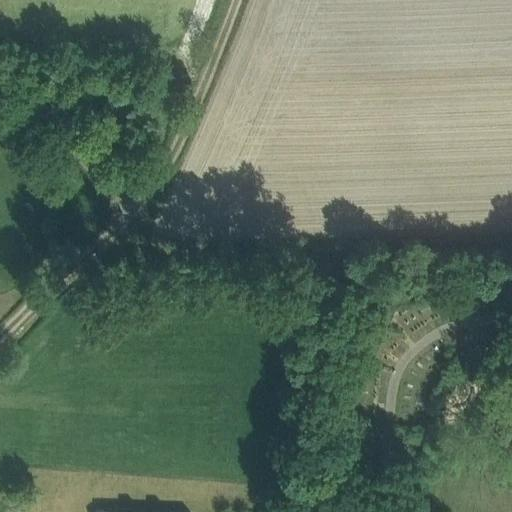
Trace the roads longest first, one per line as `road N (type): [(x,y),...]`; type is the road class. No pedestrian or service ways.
road 1 (track): [(132,210),(209,105),(244,0)]
road 2 (track): [(132,210),(76,153),(42,96),(0,58)]
road 3 (track): [(0,338),(132,210)]
